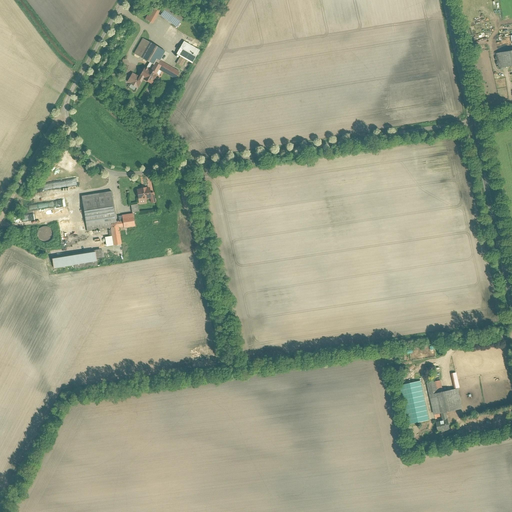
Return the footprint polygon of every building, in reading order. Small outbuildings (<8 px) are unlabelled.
[(181,15),(166,4),(159,13),(174,24),(181,15)] [(151,5),(144,17),(152,22),(159,10),(151,5)] [(159,60),(164,51),(142,39),(133,55),(153,66),(151,71),(145,68),(140,77),(152,84),(159,72),(174,81),(179,72),(159,60)] [(199,51),(182,41),(175,54),(180,57),(175,65),(182,69),(186,62),(191,65),(199,51)] [(511,50),(496,53),(499,69),(511,67),(511,50)] [(79,179),(43,183),(44,190),(63,188),(62,186),(80,184),(79,179)] [(113,191),(84,196),(89,231),(110,228),(113,244),(121,243),(119,228),(135,226),(133,214),(139,214),(138,206),(145,205),(144,199),(154,197),(153,189),(142,190),(143,199),(138,199),(139,202),(132,203),(133,212),(125,213),(126,220),(117,221),(113,191)] [(52,192),(35,194),(35,201),(52,200),(52,192)] [(50,202),(30,205),(31,211),(51,208),(50,202)] [(51,236),(52,234),(51,231),(51,230),(49,228),(48,227),(46,226),(44,226),(42,226),(40,227),(38,228),(37,230),(36,231),(36,233),(36,236),(37,237),(38,239),(40,240),(42,241),(44,241),(46,241),(48,240),(49,239),(51,237),(51,236)] [(95,252),(69,255),(70,263),(75,262),(76,269),(97,266),(95,252)] [(436,346),(416,349),(417,359),(437,356),(436,346)] [(421,380),(398,384),(406,424),(428,420),(421,380)] [(431,383),(424,384),(431,415),(438,414),(440,422),(433,424),(434,430),(446,428),(443,413),(458,409),(453,389),(434,393),(431,383)]
